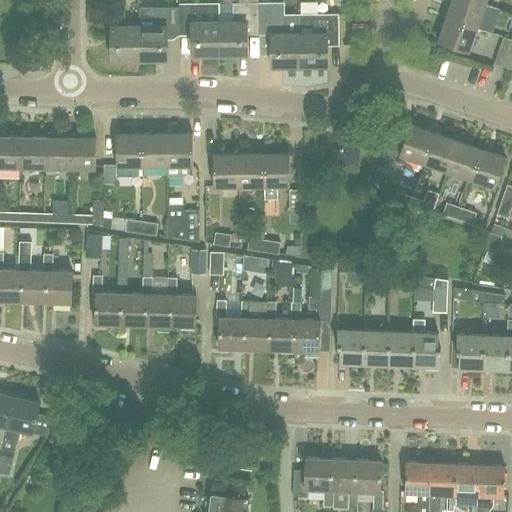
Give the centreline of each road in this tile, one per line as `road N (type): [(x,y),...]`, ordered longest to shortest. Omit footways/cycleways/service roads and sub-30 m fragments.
road 1 (residential): [(511,419),(281,410),(0,347)]
road 2 (residential): [(71,90),(212,93),(350,109),(394,80)]
road 3 (residential): [(394,80),(511,120)]
